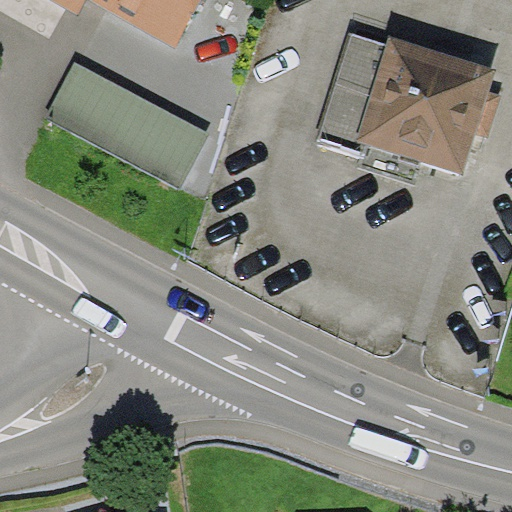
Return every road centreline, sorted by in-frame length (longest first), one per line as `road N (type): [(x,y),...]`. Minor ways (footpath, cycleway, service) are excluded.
road 1 (primary): [(141,310),(305,390),(511,466)]
road 2 (tertiary): [(0,440),(84,387),(122,350),(141,310)]
road 3 (primary): [(0,231),(141,310)]
